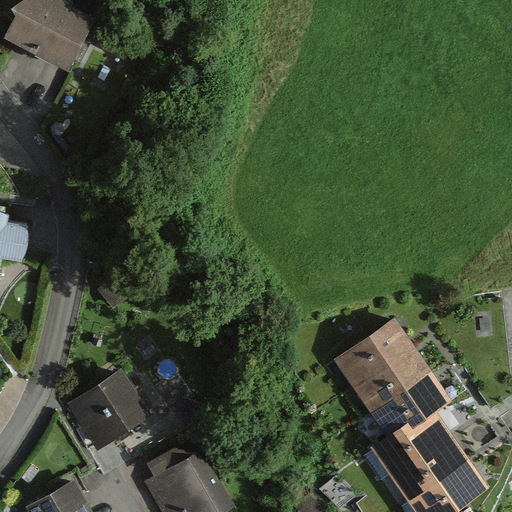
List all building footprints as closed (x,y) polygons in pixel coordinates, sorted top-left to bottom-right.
[(24,0),(24,1),(11,9),(16,16),(5,37),(69,70),(96,20),(58,0),(24,0)] [(0,261),(0,259),(21,263),(28,220),(8,217),(9,211),(0,209),(0,261)] [(335,360),(353,386),(413,346),(394,319),(335,360)] [(353,386),(373,413),(433,374),(413,346),(353,386)] [(151,416),(123,370),(66,404),(94,450),(151,416)] [(373,413),(391,439),(436,414),(453,402),(433,374),(373,413)] [(372,452),(393,482),(454,440),(436,414),(391,439),(372,452)] [(393,482),(411,508),(472,465),(454,440),(407,473),(393,482)] [(223,511),(235,505),(203,450),(145,482),(162,511),(223,511)] [(459,511),(490,491),(472,465),(424,499),(411,508),(414,511),(459,511)] [(91,511),(74,481),(24,510),(24,511),(91,511)]
